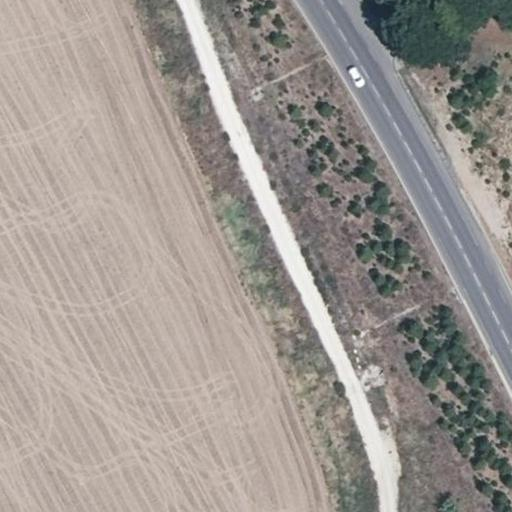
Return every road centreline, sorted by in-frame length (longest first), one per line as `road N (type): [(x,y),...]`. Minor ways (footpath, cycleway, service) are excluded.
road 1 (track): [(388,511),(374,438),(187,0)]
road 2 (tertiary): [(511,349),(320,0)]
